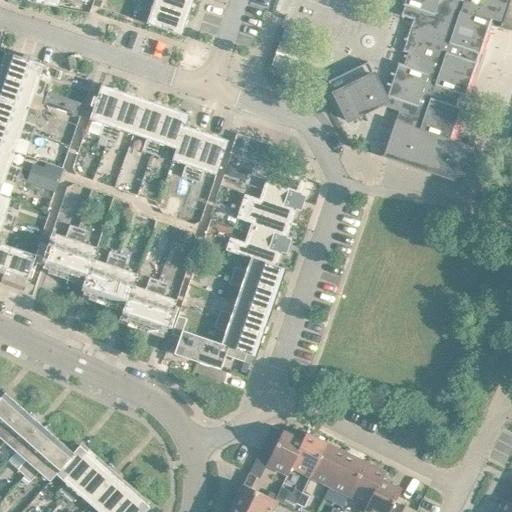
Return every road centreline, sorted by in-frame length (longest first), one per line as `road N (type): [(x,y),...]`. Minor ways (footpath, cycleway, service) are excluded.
road 1 (residential): [(267,407),(338,197),(310,132),(278,107),(213,87)]
road 2 (tertiary): [(192,459),(159,415),(121,384),(0,328)]
road 3 (residential): [(213,87),(0,19)]
road 4 (residential): [(463,499),(267,407)]
road 5 (residential): [(511,397),(503,395),(463,499)]
